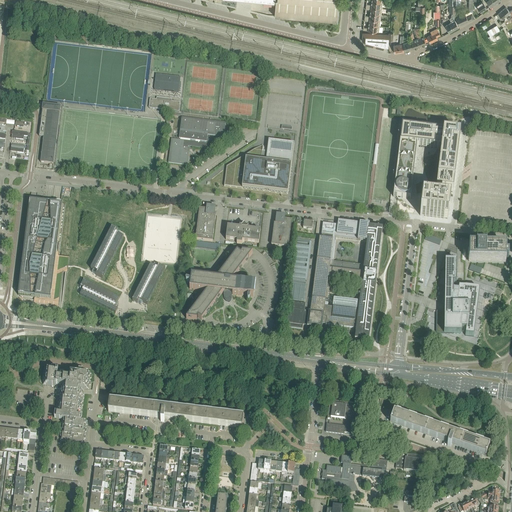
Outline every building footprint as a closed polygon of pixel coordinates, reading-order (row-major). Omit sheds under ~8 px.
[(338,21),(339,0),(275,0),(274,16),(338,21)] [(476,5),(481,12),(487,8),(482,1),(476,5)] [(506,7),(502,10),(507,16),(509,14),(510,15),(511,14),(510,12),(506,7)] [(503,19),(507,16),(502,10),(498,13),(503,19)] [(452,22),(445,25),(449,32),(449,33),(459,27),(454,19),(456,16),(456,13),(452,13),(451,17),(449,18),(452,22)] [(468,22),(474,19),(472,13),(466,16),(465,14),(456,18),(459,25),(468,21),(468,22)] [(420,28),(414,30),(417,39),(416,39),(419,47),(422,45),(418,31),(419,30),(419,29),(420,29),(420,28)] [(427,36),(430,43),(438,39),(437,37),(440,35),(437,28),(430,31),(432,34),(427,36)] [(411,41),(414,48),(419,47),(416,39),(415,39),(413,32),(409,33),(411,41)] [(384,46),(388,47),(388,40),(389,34),(377,34),(362,33),(362,41),(366,42),(365,45),(373,47),(373,46),(376,47),(376,48),(383,49),(384,46)] [(393,45),(394,53),(404,51),(403,43),(403,39),(404,36),(401,36),(400,39),(400,44),(393,45)] [(414,48),(411,41),(403,43),(404,51),(414,48)] [(156,74),(154,89),(179,92),(180,77),(156,74)] [(169,102),(170,99),(161,98),(161,101),(158,101),(158,100),(150,99),(149,108),(179,112),(180,103),(172,102),(171,102),(169,102)] [(45,105),(43,105),(42,111),(43,111),(39,137),(44,137),(41,163),(53,164),(54,163),(60,113),(61,107),(45,105)] [(211,150),(212,145),(213,136),(221,137),(224,138),(226,123),(182,118),(179,140),(171,139),(168,163),(188,166),(190,150),(191,149),(190,147),(211,150)] [(399,151),(393,197),(410,199),(411,190),(412,188),(412,187),(412,184),(412,183),(413,180),(413,179),(413,177),(413,175),(413,173),(414,172),(414,169),(416,153),(417,147),(417,146),(419,147),(422,148),(422,147),(441,149),(436,191),(453,193),(460,134),(436,131),(402,127),(400,145),(399,151)] [(12,138),(11,143),(27,144),(28,136),(25,135),(24,139),(12,138)] [(263,145),(262,145),(226,167),(224,187),(242,189),(249,190),(264,192),(286,194),(288,194),(294,144),(268,141),(268,146),(263,145)] [(48,299),(51,299),(58,244),(60,244),(65,205),(52,204),(53,200),(37,198),(37,193),(31,192),(31,193),(18,295),(48,299)] [(420,215),(420,216),(422,216),(425,216),(448,219),(450,202),(422,199),(422,203),(421,203),(421,206),(421,208),(421,211),(420,212),(420,215)] [(212,242),(216,216),(214,216),(214,210),(211,210),(211,209),(207,207),(207,210),(205,210),(199,209),(195,240),(212,242)] [(274,224),(271,246),(288,248),(292,221),(292,220),(286,220),(284,220),(285,217),(285,216),(280,218),(277,218),(276,224),(274,224)] [(311,308),(310,312),(309,312),(309,314),(304,313),(305,304),(291,302),(288,328),(302,329),(303,325),(307,325),(307,327),(322,329),(322,325),(323,325),(325,325),(325,326),(344,328),(344,330),(347,330),(349,331),(350,329),(353,329),(356,329),(355,333),(356,333),(355,340),(369,342),(377,278),(376,278),(377,275),(381,243),(380,243),(381,240),(382,229),(380,228),(369,227),(369,225),(338,221),(337,225),(323,224),(322,230),(323,230),(322,233),(322,235),(321,234),(321,238),(319,238),(320,238),(318,259),(317,259),(316,268),(317,268),(317,269),(316,270),(315,270),(314,280),(311,308)] [(304,222),(303,228),(312,229),(313,225),(313,224),(313,222),(304,221),(304,222)] [(238,228),(227,227),(226,240),(237,241),(237,243),(237,244),(242,245),(242,244),(242,242),(259,244),(260,231),(249,230),(249,229),(248,228),(246,229),(241,229),(240,227),(239,228),(238,228)] [(111,228),(91,269),(93,270),(92,273),(94,274),(94,275),(102,279),(123,238),(119,235),(120,233),(118,232),(118,231),(111,228)] [(426,234),(425,239),(440,245),(442,240),(426,234)] [(191,241),(190,247),(220,250),(221,245),(191,241)] [(469,260),(469,262),(505,262),(505,260),(508,260),(508,254),(507,254),(506,254),(506,247),(486,247),(486,246),(479,246),(478,246),(471,246),(469,246),(468,260),(469,260)] [(250,300),(250,297),(253,297),(254,284),(232,281),(252,253),(242,252),(242,253),(241,254),(237,252),(216,279),(191,276),(190,281),(187,281),(186,281),(186,282),(186,283),(187,283),(190,284),(190,289),(207,291),(191,313),(190,314),(186,319),(197,320),(197,319),(198,318),(202,321),(224,291),(224,292),(224,294),(224,295),(225,296),(225,298),(226,299),(227,299),(227,300),(228,300),(230,299),(230,298),(231,298),(231,297),(231,296),(231,295),(231,294),(231,293),(232,294),(248,296),(247,300),(247,301),(248,301),(249,301),(250,301),(250,300)] [(445,283),(444,306),(443,306),(443,307),(443,308),(442,308),(443,308),(443,309),(444,309),(444,310),(444,311),(436,311),(436,333),(461,334),(461,330),(466,330),(465,336),(474,337),(479,290),(459,288),(458,291),(453,291),(453,284),(456,284),(457,262),(445,261),(445,283)] [(150,265),(132,301),(137,303),(139,304),(141,305),(143,302),(147,305),(165,269),(158,266),(157,265),(154,264),(153,267),(150,265)] [(81,289),(79,293),(81,293),(80,295),(115,313),(118,308),(119,307),(117,306),(119,302),(117,302),(119,298),(84,280),(80,287),(79,288),(81,289)] [(73,442),(74,442),(82,443),(83,443),(86,422),(80,421),(83,392),(80,391),(81,389),(88,390),(90,375),(85,375),(85,371),(79,371),(79,373),(76,372),(76,371),(72,371),(71,376),(68,376),(69,375),(64,375),(62,375),(62,374),(58,374),(58,371),(56,370),(57,369),(50,368),(50,371),(46,371),(47,372),(46,374),(45,378),(46,378),(45,381),(44,385),(54,387),(55,386),(61,386),(61,389),(61,390),(61,393),(60,399),(58,414),(57,414),(56,419),(64,420),(64,424),(62,437),(61,441),(62,441),(70,442),(71,442),(71,446),(73,447),(73,442)] [(327,419),(330,419),(331,419),(331,418),(346,419),(345,426),(329,424),(327,424),(326,432),(344,434),(344,433),(350,434),(349,435),(356,436),(358,417),(360,404),(353,403),(353,404),(353,405),(348,404),(348,403),(348,402),(330,400),(327,419)] [(109,401),(108,412),(109,412),(161,419),(161,422),(164,422),(164,419),(242,429),(244,418),(109,401)] [(394,412),(390,423),(448,443),(447,446),(450,447),(451,444),(486,457),(489,446),(394,412)] [(396,463),(395,469),(403,470),(403,471),(425,473),(427,461),(424,460),(425,456),(397,453),(396,463)] [(372,462),(372,467),(351,465),(351,457),(342,456),(341,463),(342,464),(343,464),(342,469),(341,468),(327,466),(326,471),(323,470),(322,470),(322,471),(323,472),(323,473),(323,474),(323,475),(323,476),(322,477),(322,478),(322,479),(321,480),(322,480),(322,479),(325,480),(325,487),(327,488),(348,490),(349,493),(356,490),(354,483),(352,483),(353,480),(352,480),(352,478),(353,478),(353,476),(355,476),(362,476),(362,477),(383,480),(384,472),(383,472),(384,471),(386,471),(386,470),(387,462),(377,460),(377,463),(372,462)] [(43,485),(41,484),(40,494),(51,495),(52,486),(50,485),(47,485),(43,485)] [(406,491),(406,496),(407,496),(407,498),(405,497),(404,502),(408,503),(410,506),(415,503),(418,504),(419,499),(419,498),(422,498),(422,493),(406,491)] [(40,494),(41,494),(40,498),(39,503),(40,503),(49,504),(46,504),(46,500),(50,500),(51,495),(40,494)] [(481,496),(482,499),(485,498),(485,500),(490,501),(490,503),(498,504),(499,503),(499,501),(499,498),(487,497),(485,498),(483,495),(481,496)] [(225,511),(226,507),(227,504),(228,497),(218,496),(216,511),(225,511)] [(478,511),(476,507),(477,507),(476,506),(479,504),(476,499),(473,500),(472,501),(471,501),(469,502),(474,511),(478,511)] [(474,511),(469,502),(468,503),(467,503),(466,503),(465,504),(468,511),(470,510),(471,511),(474,511)] [(49,509),(49,504),(40,503),(39,508),(38,508),(37,511),(44,511),(45,509),(49,509)]
